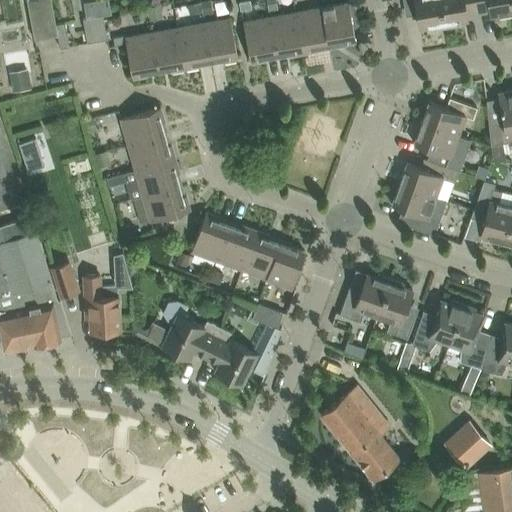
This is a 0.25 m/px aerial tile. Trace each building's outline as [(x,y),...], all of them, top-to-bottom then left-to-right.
[(31,19),(34,38),(57,34),(55,23),(51,0),(28,0),(30,7),(29,7),(31,19)] [(108,0),(97,0),(100,14),(103,14),(111,12),(108,0)] [(211,0),(205,0),(201,1),(202,10),(203,13),(213,11),(211,0)] [(250,0),(238,0),(240,9),(252,7),(250,0)] [(275,0),(266,0),(268,8),(277,7),(275,0)] [(439,0),(402,0),(404,8),(416,6),(420,28),(430,26),(430,29),(444,27),(439,0)] [(466,15),(478,13),(476,0),(439,0),(444,27),(458,24),(457,21),(467,19),(466,15)] [(511,0),(476,0),(478,13),(490,11),(491,15),(501,13),(502,16),(511,14),(511,0)] [(200,1),(188,4),(190,12),(201,9),(200,1)] [(329,5),(322,6),(328,44),(356,39),(348,1),(329,5)] [(159,4),(149,5),(151,18),(162,16),(159,4)] [(322,6),(294,11),(303,52),(318,49),(318,46),(328,44),(322,6)] [(268,16),(276,54),(288,52),(288,55),(303,52),(294,11),(268,16)] [(83,18),(84,22),(87,41),(107,38),(103,14),(100,14),(83,18)] [(243,20),(246,37),(247,42),(250,62),(266,59),(265,56),(276,54),(268,16),(243,20)] [(238,58),(234,38),(230,17),(204,21),(211,60),(222,57),(223,61),(238,58)] [(69,45),(66,25),(65,21),(55,23),(57,34),(58,34),(60,46),(69,45)] [(199,62),(211,60),(204,21),(177,26),(185,67),(200,65),(199,62)] [(151,31),(158,69),(169,67),(170,70),(185,67),(177,26),(151,31)] [(124,36),(126,43),(132,77),(147,74),(147,71),(158,69),(151,31),(124,36)] [(124,36),(113,38),(114,45),(119,44),(126,43),(124,36)] [(28,53),(25,42),(10,45),(13,56),(28,53)] [(28,70),(11,73),(14,91),(31,88),(28,70)] [(487,99),(486,100),(490,144),(492,154),(492,156),(501,159),(499,143),(511,140),(511,89),(508,90),(498,92),(502,116),(490,118),(487,99)] [(429,100),(421,121),(457,134),(464,115),(472,118),(476,106),(449,96),(446,106),(429,100)] [(160,105),(136,112),(120,117),(127,143),(164,132),(161,121),(164,120),(160,105)] [(93,117),(85,119),(88,130),(97,128),(93,117)] [(466,137),(457,134),(421,121),(413,142),(430,148),(427,158),(454,168),(458,169),(470,138),(466,137)] [(32,230),(26,214),(0,130),(0,331),(4,348),(5,351),(34,343),(34,344),(61,337),(60,334),(71,332),(60,297),(58,298),(37,229),(32,230)] [(168,143),(164,132),(127,143),(134,169),(175,157),(171,143),(168,143)] [(44,165),(35,137),(18,142),(28,170),(44,165)] [(106,149),(94,153),(98,165),(110,162),(106,149)] [(142,195),(179,184),(176,173),(179,172),(175,157),(134,169),(142,195)] [(454,168),(427,158),(424,167),(406,161),(399,182),(435,195),(436,195),(442,177),(454,181),(458,169),(454,168)] [(123,172),(107,177),(109,185),(125,181),(123,172)] [(116,185),(123,200),(139,194),(132,178),(116,185)] [(511,193),(493,187),(494,183),(484,180),(473,210),(486,213),(481,234),(491,236),(490,239),(504,243),(511,207),(510,207),(511,200),(511,193)] [(434,233),(439,219),(446,199),(436,195),(435,195),(399,182),(391,203),(401,207),(396,219),(434,233)] [(179,184),(142,195),(150,220),(190,209),(186,194),(182,195),(179,184)] [(191,250),(216,259),(229,222),(218,219),(220,215),(205,210),(191,250)] [(229,222),(216,259),(241,268),(256,229),(241,223),(240,226),(229,222)] [(133,224),(121,228),(125,240),(137,237),(133,224)] [(256,229),(241,268),(266,277),(279,241),(269,237),(270,234),(256,229)] [(279,241),(266,277),(270,279),(273,279),(292,286),(305,250),(279,241)] [(180,251),(176,262),(186,266),(190,254),(180,251)] [(140,271),(142,260),(124,255),(128,273),(140,271)] [(52,266),(61,295),(78,289),(69,261),(52,266)] [(211,269),(207,279),(218,283),(222,273),(211,269)] [(377,314),(390,277),(378,272),(376,275),(367,272),(360,292),(348,288),(339,313),(360,320),(364,309),(377,314)] [(116,331),(116,329),(120,328),(119,308),(117,283),(100,284),(100,273),(84,274),(85,297),(86,317),(90,317),(91,330),(104,329),(104,331),(116,331)] [(239,275),(235,287),(243,290),(247,278),(239,275)] [(386,329),(407,337),(416,313),(405,309),(412,288),(402,285),(403,281),(390,277),(377,314),(390,319),(386,329)] [(252,289),(248,299),(256,302),(260,292),(252,289)] [(421,317),(412,343),(429,349),(436,339),(448,343),(463,303),(450,298),(449,301),(440,298),(432,321),(421,317)] [(277,326),(277,325),(282,311),(257,301),(252,317),(277,326)] [(475,307),(463,303),(448,343),(461,347),(460,360),(473,365),(467,380),(463,389),(470,391),(473,383),(472,382),(474,378),(486,340),(475,336),(483,313),(474,310),(475,307)] [(192,350),(205,356),(220,326),(206,319),(203,325),(177,312),(161,344),(189,358),(192,350)] [(500,345),(486,340),(478,366),(480,366),(489,369),(502,372),(507,361),(511,361),(511,322),(504,321),(500,345)] [(274,325),(252,369),(264,374),(280,327),(274,325)] [(220,326),(205,356),(218,362),(214,370),(242,383),(255,351),(231,338),(234,332),(220,326)] [(344,351),(362,357),(365,347),(347,341),(344,351)] [(401,353),(396,367),(405,370),(410,357),(401,353)] [(480,366),(476,376),(485,379),(489,369),(480,366)] [(372,477),(388,465),(399,455),(377,428),(377,427),(364,411),(373,403),(357,384),(321,413),(372,477)] [(467,463),(490,442),(470,420),(446,441),(467,463)] [(125,466),(147,472),(152,454),(130,448),(125,466)] [(511,511),(511,464),(459,473),(463,511),(511,511)]
